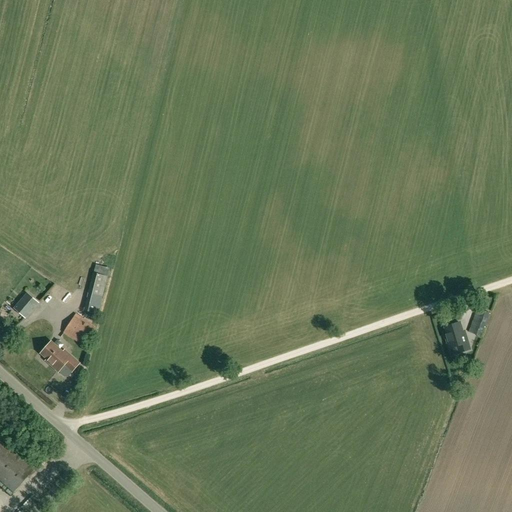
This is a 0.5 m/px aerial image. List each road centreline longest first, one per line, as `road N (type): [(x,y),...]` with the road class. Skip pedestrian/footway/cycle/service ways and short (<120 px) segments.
road 1 (track): [(511,283),(66,430)]
road 2 (unclassified): [(159,511),(0,372)]
